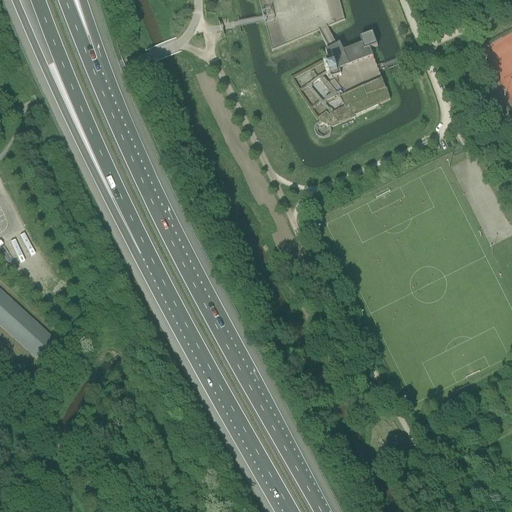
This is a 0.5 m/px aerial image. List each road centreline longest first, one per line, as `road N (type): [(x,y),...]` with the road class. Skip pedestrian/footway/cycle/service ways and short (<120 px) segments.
road 1 (motorway): [(321,511),(173,245),(88,61)]
road 2 (motorway): [(145,249),(290,511)]
road 3 (motorway): [(15,0),(145,249)]
road 4 (motorway): [(37,0),(145,249)]
road 5 (unclassified): [(0,118),(181,45),(197,0)]
road 6 (unclassified): [(110,511),(91,482),(0,396)]
road 7 (track): [(311,191),(435,139),(446,123)]
road 8 (track): [(212,58),(273,178)]
